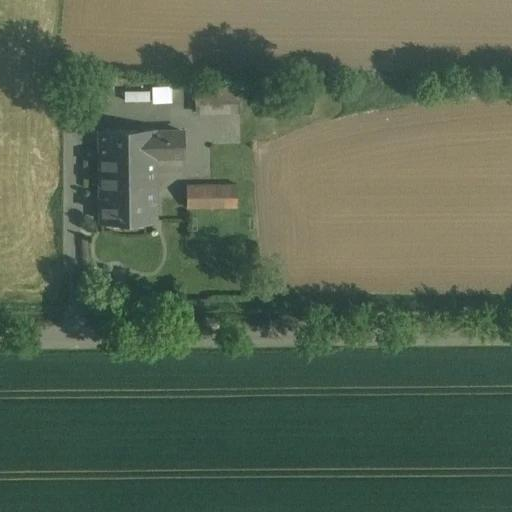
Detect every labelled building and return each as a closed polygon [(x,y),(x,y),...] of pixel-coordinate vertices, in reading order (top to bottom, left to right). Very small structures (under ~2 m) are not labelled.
[(92,104),(92,82),(80,82),(80,104),(92,104)] [(153,85),(153,99),(173,99),(173,85),(153,85)] [(242,89),(199,89),(199,112),(242,112),(242,89)] [(153,130),(101,131),(102,221),(154,221),(154,188),(154,156),(183,156),(183,132),(153,133),(153,130)] [(237,207),(237,184),(186,185),(187,207),(237,207)]
